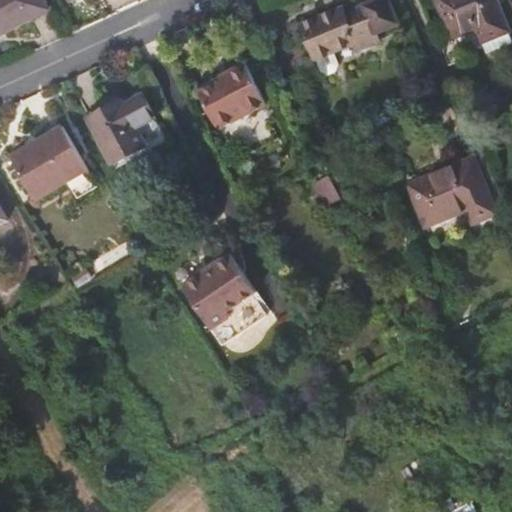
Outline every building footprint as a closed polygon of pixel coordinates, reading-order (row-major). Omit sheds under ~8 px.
[(0,0),(0,33),(49,5),(46,0),(0,0)] [(398,19),(390,0),(364,0),(344,9),(342,3),(303,20),(319,58),(320,57),(326,69),(333,73),(340,70),(343,62),(337,50),(355,41),(359,49),(380,40),(375,29),(398,19)] [(438,0),(448,21),(435,26),(451,68),(466,61),(459,39),(479,31),(483,42),(509,33),(495,0),(438,0)] [(204,95),(221,130),(270,106),(251,65),(231,75),(234,80),(204,95)] [(115,158),(148,141),(138,123),(156,112),(145,91),(125,102),(114,108),(110,101),(91,111),(115,158)] [(122,94),(110,101),(114,108),(125,102),(122,94)] [(166,131),(156,112),(138,123),(148,141),(166,131)] [(89,165),(65,122),(14,151),(38,194),(89,165)] [(496,216),(473,159),(409,184),(427,226),(465,211),(471,225),(496,216)] [(0,204),(0,223),(9,218),(0,204)] [(205,269),(184,283),(213,327),(231,314),(228,309),(257,290),(233,250),(216,261),(219,265),(208,272),(205,269)]
